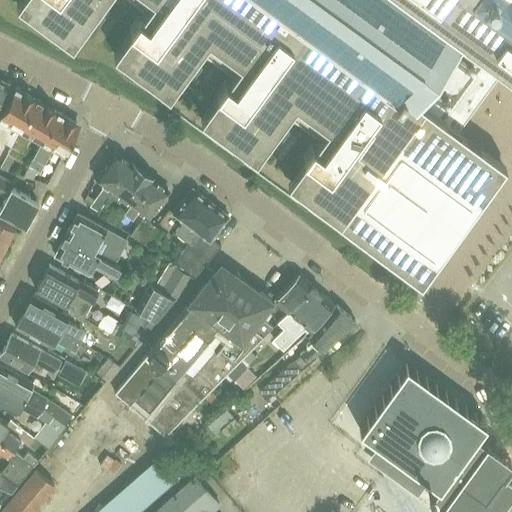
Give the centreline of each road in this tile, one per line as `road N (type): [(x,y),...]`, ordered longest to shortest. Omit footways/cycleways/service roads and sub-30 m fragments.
road 1 (unclassified): [(511,399),(232,184),(112,104)]
road 2 (residential): [(0,314),(112,104)]
road 3 (unclassified): [(112,104),(0,46)]
